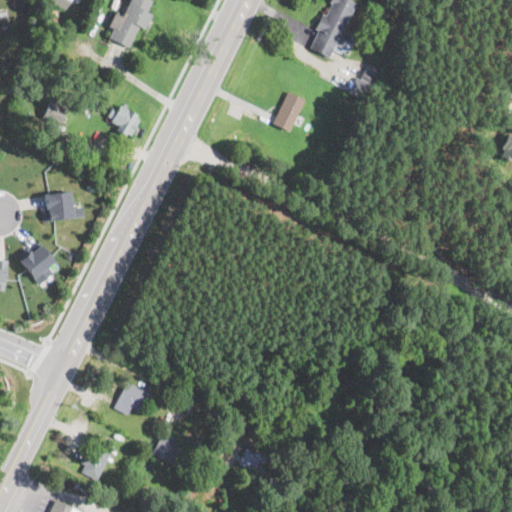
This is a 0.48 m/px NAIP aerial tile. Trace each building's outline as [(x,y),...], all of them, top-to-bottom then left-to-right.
[(70,0),(49,0),(64,10),(70,0)] [(143,28),(154,0),(128,0),(123,13),(116,11),(105,37),(129,47),(138,26),(143,28)] [(327,0),(312,41),(345,53),(352,33),(344,30),(355,2),(350,0),(327,0)] [(511,82),(505,81),(501,96),(511,98),(511,82)] [(304,98),(286,89),(271,121),(289,130),(304,98)] [(57,127),(66,105),(48,98),(39,120),(57,127)] [(129,135),(140,117),(115,102),(104,119),(129,135)] [(511,156),(511,134),(508,132),(499,149),(511,156)] [(44,219),(82,214),(82,205),(72,206),(70,189),(41,192),(44,219)] [(54,260),(36,238),(15,255),(37,283),(51,271),(47,265),(54,260)] [(141,411),(150,392),(124,380),(112,406),(128,413),(131,406),(141,411)] [(173,463),(181,444),(159,434),(150,453),(173,463)] [(81,466),(98,474),(113,445),(96,437),(81,466)] [(237,464),(266,478),(275,460),(245,446),(237,464)] [(79,511),(80,510),(49,497),(42,511),(79,511)]
